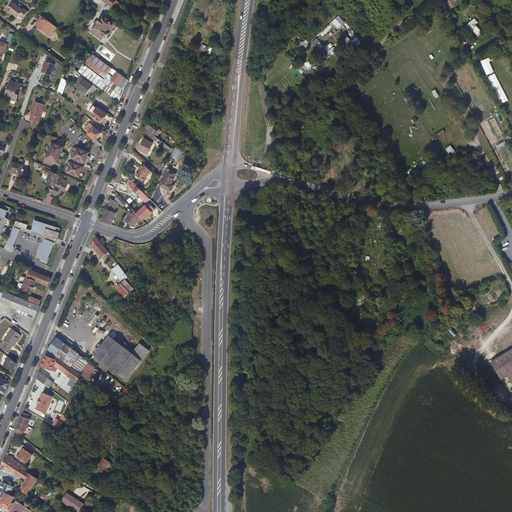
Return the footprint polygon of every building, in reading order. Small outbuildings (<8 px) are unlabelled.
[(23,10),(12,2),(8,8),(18,16),(19,16),(23,19),(28,12),(24,9),(23,10)] [(17,18),(18,16),(8,8),(6,10),(17,18)] [(451,20),(457,30),(462,27),(456,16),(451,20)] [(50,36),(57,28),(42,17),(36,25),(50,36)] [(106,17),(105,17),(104,17),(104,18),(103,18),(103,17),(91,33),(100,40),(103,37),(105,38),(109,33),(108,32),(113,25),(109,22),(109,21),(109,20),(109,19),(108,19),(108,18),(107,18),(106,17)] [(110,34),(117,25),(108,18),(108,19),(109,19),(109,20),(109,21),(109,22),(113,25),(108,32),(109,33),(110,34)] [(476,26),(478,23),(474,19),(465,27),(477,40),(483,33),(476,26)] [(334,25),(337,29),(343,23),(339,20),(334,25)] [(316,39),(312,43),(320,50),(324,46),(316,39)] [(6,52),(8,44),(6,43),(0,41),(0,61),(2,55),(6,52)] [(336,53),(334,47),(332,48),(331,44),(322,48),(324,53),(327,52),(329,56),(336,53)] [(199,52),(210,55),(212,48),(201,45),(199,52)] [(93,54),(84,65),(104,80),(106,77),(108,74),(112,68),(93,54)] [(54,64),(45,61),(41,73),(50,76),(54,64)] [(99,87),(104,80),(84,65),(79,71),(99,87)] [(106,77),(104,80),(99,87),(119,102),(128,80),(117,72),(110,80),(106,77)] [(92,86),(81,77),(74,86),(85,94),(92,86)] [(22,84),(10,81),(4,97),(16,101),(18,95),(15,94),(17,89),(20,89),(22,84)] [(39,124),(45,106),(34,102),(30,116),(31,116),(30,121),(39,124)] [(107,115),(98,109),(92,116),(100,123),(107,115)] [(152,138),(159,129),(151,123),(148,127),(147,129),(148,130),(145,133),(152,138)] [(99,131),(96,129),(90,124),(85,130),(90,133),(89,134),(95,140),(101,133),(99,131)] [(57,138),(55,137),(52,136),(50,142),(52,143),(44,164),(51,167),(53,163),(52,163),(53,162),(58,164),(64,148),(55,144),(57,138)] [(147,154),(153,143),(144,139),(139,150),(147,154)] [(450,156),(455,152),(450,146),(445,150),(450,156)] [(90,153),(77,148),(73,159),(72,162),(67,173),(79,178),(84,167),(83,167),(85,163),(85,164),(90,153)] [(23,167),(13,163),(10,172),(21,175),(22,171),(23,167)] [(142,181),(151,172),(143,164),(140,167),(141,168),(135,174),(142,181)] [(56,174),(45,169),(43,173),(49,176),(47,181),(46,184),(51,186),(53,180),(55,181),(56,178),(54,178),(56,174)] [(171,192),(180,173),(173,169),(171,172),(171,171),(169,170),(168,170),(161,187),(171,192)] [(76,187),(79,182),(69,178),(67,181),(61,179),(60,183),(58,182),(53,194),(57,196),(60,189),(65,191),(68,184),(76,187)] [(52,192),(49,191),(44,202),(47,203),(52,192)] [(151,200),(143,192),(139,196),(146,204),(151,200)] [(123,208),(127,204),(119,195),(115,199),(123,208)] [(107,210),(112,212),(113,210),(114,210),(117,203),(111,201),(107,210)] [(0,225),(4,227),(8,219),(5,218),(8,212),(9,212),(10,208),(4,206),(3,210),(0,208),(0,225)] [(113,218),(110,216),(112,212),(107,210),(102,221),(110,224),(113,218)] [(141,219),(136,213),(133,216),(132,217),(129,215),(126,220),(127,221),(130,223),(129,224),(134,227),(141,219)] [(28,224),(17,220),(13,231),(20,233),(21,230),(19,229),(20,227),(27,230),(28,224)] [(45,240),(44,240),(43,242),(53,247),(56,239),(58,240),(60,234),(59,233),(60,229),(53,227),(53,226),(49,225),(48,225),(39,222),(39,221),(34,220),(33,225),(33,226),(32,231),(47,236),(45,240)] [(27,230),(20,227),(19,229),(21,230),(44,240),(45,240),(47,236),(32,231),(27,230)] [(20,233),(13,231),(7,245),(5,250),(12,253),(14,248),(13,248),(20,233)] [(101,258),(108,253),(96,237),(92,246),(101,258)] [(53,247),(43,242),(42,244),(41,243),(36,254),(38,254),(36,258),(40,260),(40,261),(47,264),(49,259),(49,258),(53,247)] [(24,285),(22,291),(31,294),(36,281),(48,286),(51,279),(48,278),(30,271),(24,285)] [(134,289),(125,281),(118,287),(116,289),(125,298),(134,289)] [(4,294),(0,302),(12,308),(16,297),(5,293),(4,294)] [(364,295),(352,304),(355,308),(367,299),(364,295)] [(16,297),(12,308),(14,309),(18,310),(17,312),(27,317),(28,314),(35,317),(40,306),(39,306),(27,301),(19,298),(16,297)] [(39,306),(40,302),(29,297),(27,301),(39,306)] [(449,326),(446,328),(454,337),(457,334),(449,326)] [(13,347),(20,336),(12,329),(4,340),(6,342),(2,348),(8,352),(12,346),(13,347)] [(127,347),(125,349),(109,336),(93,355),(108,368),(124,381),(140,362),(130,353),(132,351),(127,347)] [(79,354),(58,339),(49,351),(70,367),(79,354)] [(501,380),(509,376),(511,382),(511,348),(491,359),(501,380)] [(57,358),(49,352),(46,356),(56,360),(57,358)] [(108,368),(93,355),(89,359),(105,372),(108,368)] [(52,371),(54,366),(56,360),(46,356),(41,366),(52,371)] [(14,371),(16,364),(8,357),(5,365),(9,367),(9,368),(14,371)] [(57,358),(56,360),(54,366),(77,383),(81,375),(72,369),(57,358)] [(43,384),(47,378),(39,372),(36,379),(43,384)] [(6,384),(7,381),(0,379),(0,389),(5,393),(8,384),(6,384)] [(91,384),(89,387),(82,382),(80,385),(91,393),(95,387),(91,384)] [(68,403),(76,387),(71,384),(64,399),(68,403)] [(46,414),(53,397),(43,393),(41,399),(39,404),(37,410),(46,414)] [(33,414),(30,412),(24,409),(18,424),(26,429),(28,424),(31,418),(33,414)] [(33,456),(32,456),(30,454),(25,450),(19,458),(27,464),(33,456)] [(117,461),(105,453),(102,458),(114,466),(117,461)] [(4,458),(23,471),(25,467),(6,455),(4,458)] [(23,471),(4,458),(2,464),(5,466),(26,480),(27,480),(30,475),(23,471)] [(114,466),(102,458),(99,463),(107,469),(108,467),(112,469),(114,466)] [(30,475),(27,480),(34,484),(37,479),(30,475)] [(20,490),(27,494),(34,484),(27,480),(26,480),(20,490)] [(0,496),(4,498),(6,493),(9,494),(10,491),(12,492),(14,487),(4,483),(3,483),(0,490),(0,496)] [(6,493),(4,498),(2,501),(10,506),(13,502),(16,497),(9,494),(6,493)] [(78,501),(67,494),(65,497),(76,505),(78,501)] [(76,505),(65,497),(63,501),(79,511),(82,509),(76,505)] [(13,508),(16,503),(13,502),(10,506),(2,501),(0,504),(0,505),(11,511),(13,508)]
